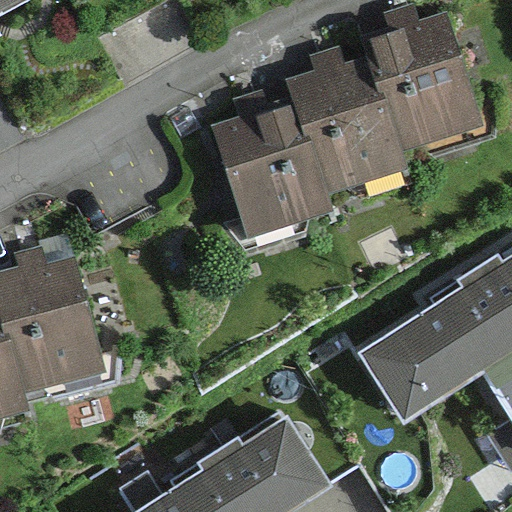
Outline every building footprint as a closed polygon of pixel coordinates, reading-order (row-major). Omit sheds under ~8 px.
[(0,0),(0,20),(34,0),(0,0)] [(386,75),(402,131),(478,110),(448,6),(419,14),(415,0),(386,8),(390,21),(366,28),(371,48),(380,77),(386,75)] [(407,150),(402,131),(386,75),(380,77),(371,48),(340,57),(336,41),(309,49),(314,65),(290,72),(296,91),(304,122),(312,119),(327,173),(407,150)] [(304,122),(296,91),(270,98),(265,83),(233,92),(238,108),(219,114),(249,219),(334,195),(327,173),(312,119),(304,122)] [(0,320),(21,400),(104,379),(74,265),(49,271),(45,252),(17,259),(20,273),(0,278),(0,320)] [(511,405),(511,261),(368,354),(405,412),(483,361),(511,405)] [(0,424),(25,418),(21,400),(0,320),(0,424)] [(298,511),(333,490),(288,420),(144,511),(298,511)]
